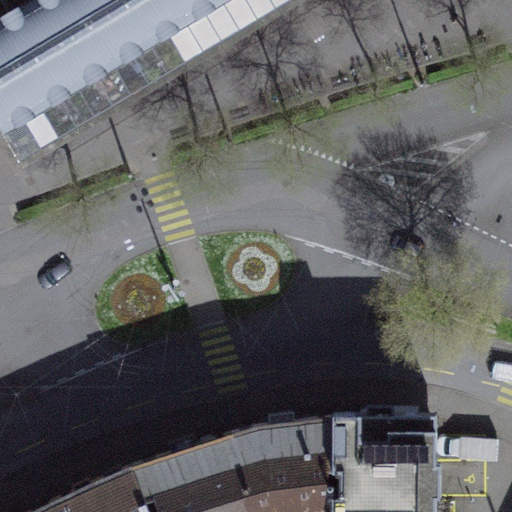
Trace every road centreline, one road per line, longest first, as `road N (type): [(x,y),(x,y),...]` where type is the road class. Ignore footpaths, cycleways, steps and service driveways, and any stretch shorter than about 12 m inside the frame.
road 1 (tertiary): [(363,219),(263,196),(170,207),(92,237),(0,311)]
road 2 (tertiary): [(104,392),(323,332)]
road 3 (tertiary): [(323,332),(511,356)]
road 4 (residential): [(363,219),(404,171),(511,121)]
road 5 (tertiary): [(511,294),(474,268),(363,219)]
road 6 (tertiary): [(0,317),(104,392)]
